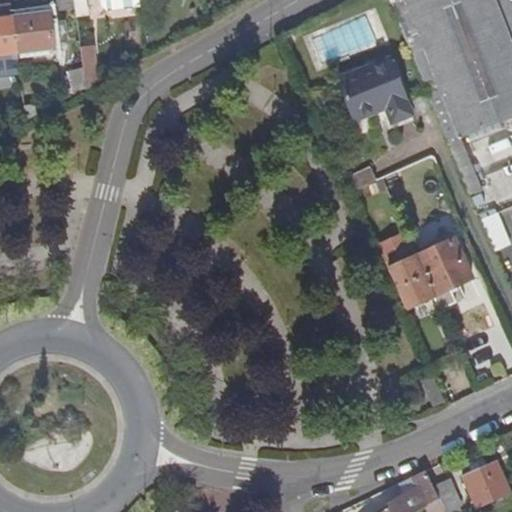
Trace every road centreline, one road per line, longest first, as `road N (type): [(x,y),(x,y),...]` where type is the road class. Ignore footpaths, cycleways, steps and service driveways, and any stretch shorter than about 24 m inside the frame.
road 1 (residential): [(69,338),(134,106),(161,79),(299,0)]
road 2 (residential): [(288,483),(411,451),(511,402)]
road 3 (unknown): [(511,301),(412,97)]
road 4 (residential): [(139,458),(137,396),(121,369),(69,338)]
road 5 (residential): [(139,458),(288,483)]
